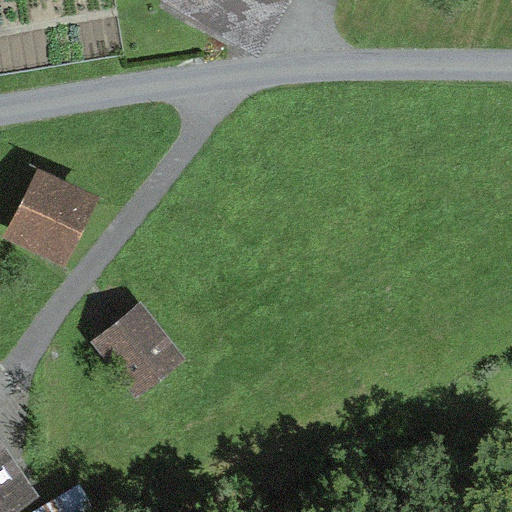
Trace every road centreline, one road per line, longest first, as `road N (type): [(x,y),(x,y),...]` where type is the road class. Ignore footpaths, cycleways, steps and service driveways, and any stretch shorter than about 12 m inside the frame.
road 1 (unclassified): [(0,117),(301,67),(511,66)]
road 2 (track): [(205,81),(199,121),(49,314),(10,389)]
